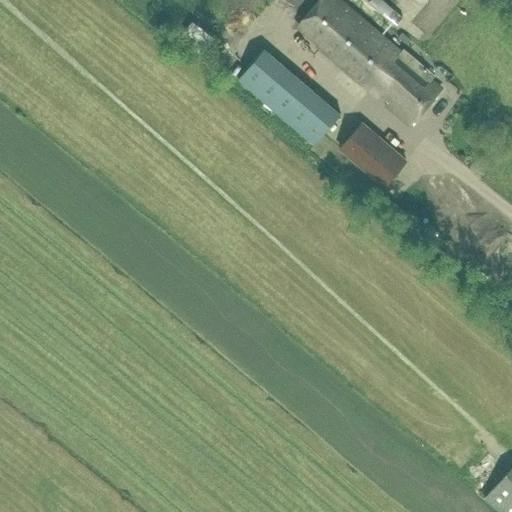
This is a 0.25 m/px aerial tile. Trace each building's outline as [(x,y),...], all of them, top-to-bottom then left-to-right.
[(401,52),(340,0),(320,0),(298,26),(318,44),(317,46),(377,97),(380,94),(386,100),(386,104),(409,124),(439,88),(430,81),(434,76),(403,49),(401,52)] [(377,0),(368,0),(364,5),(389,28),(398,19),(377,0)] [(189,24),(176,41),(198,57),(211,39),(189,24)] [(266,51),(237,83),(313,152),(341,120),(266,51)] [(409,164),(363,123),(339,152),(385,192),(409,164)]
